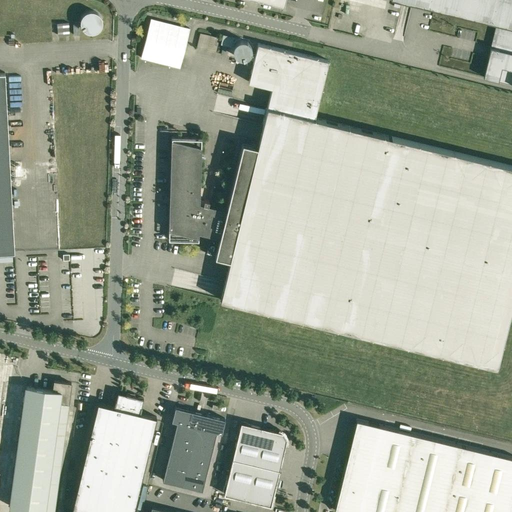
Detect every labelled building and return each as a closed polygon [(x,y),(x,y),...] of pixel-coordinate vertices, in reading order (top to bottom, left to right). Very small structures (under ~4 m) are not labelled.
[(511,0),(396,0),(402,1),(402,0),(418,0),(423,1),(422,6),(495,24),(483,76),(511,83),(511,0)] [(81,12),(85,24),(90,23),(91,28),(105,23),(99,5),(81,12)] [(69,34),(68,22),(57,22),(58,35),(69,34)] [(220,50),(223,35),(203,31),(200,46),(220,50)] [(225,33),(223,41),(237,44),(236,54),(252,57),(255,38),(225,33)] [(212,238),(210,237),(206,253),(213,254),(217,239),(215,238),(216,236),(219,237),(215,255),(230,259),(220,299),(497,366),(511,303),(511,165),(314,117),(328,60),(258,43),(248,81),(272,87),(257,145),(243,142),(226,209),(208,205),(209,200),(204,199),(203,203),(200,203),(202,137),(171,137),(170,196),(166,195),(164,201),(169,203),(168,239),(199,240),(199,232),(213,235),(212,238)] [(0,252),(14,252),(5,72),(0,72),(0,252)] [(54,511),(64,440),(67,416),(58,414),(60,401),(68,402),(71,382),(54,380),(53,389),(27,386),(11,506),(54,511)] [(74,510),(73,511),(133,511),(156,416),(140,412),(142,406),(141,406),(143,397),(118,391),(116,399),(115,399),(114,406),(98,402),(72,510),(74,510)] [(188,424),(192,410),(175,406),(172,420),(177,421),(188,424)] [(192,410),(188,424),(196,426),(205,428),(208,414),(192,410)] [(208,414),(205,428),(216,431),(221,432),(225,418),(208,414)] [(511,456),(356,419),(334,509),(345,511),(510,511),(511,507),(511,456)] [(177,421),(173,436),(193,441),(196,426),(188,424),(177,421)] [(256,463),(264,427),(241,422),(232,457),(256,463)] [(196,426),(193,441),(213,445),(216,431),(205,428),(196,426)] [(264,427),(256,463),(279,468),(286,438),(282,436),(283,432),(264,427)] [(173,436),(170,450),(189,455),(193,441),(173,436)] [(193,441),(189,455),(209,460),(213,445),(193,441)] [(189,455),(170,450),(166,465),(186,470),(189,455)] [(209,460),(189,455),(186,470),(205,475),(209,460)] [(256,463),(232,457),(224,493),(247,499),(256,463)] [(256,463),(247,499),(261,502),(261,504),(272,506),(274,496),(273,495),(279,468),(256,463)] [(186,470),(166,465),(162,479),(182,484),(186,470)] [(186,470),(182,484),(202,489),(205,475),(186,470)]
